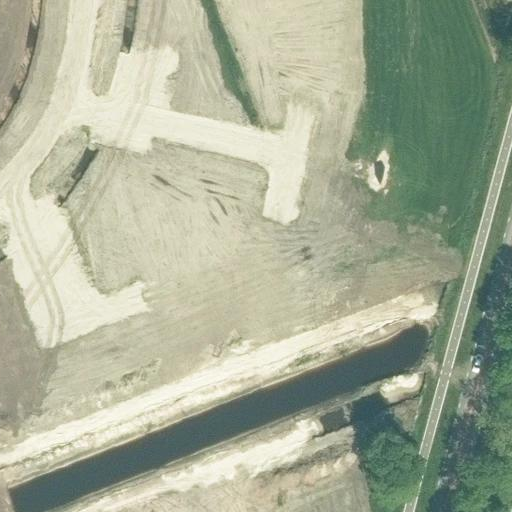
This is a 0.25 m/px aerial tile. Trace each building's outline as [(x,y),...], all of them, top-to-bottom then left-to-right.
[(224,0),(220,2),(228,21),(245,14),(239,0),(224,0)] [(196,80),(193,95),(199,97),(196,109),(216,113),(223,81),(230,82),(235,58),(190,48),(184,78),(196,80)] [(246,60),(241,84),(248,86),(241,118),(262,122),(264,110),(270,112),(275,87),(261,84),(265,64),(246,60)] [(318,76),(314,96),(346,103),(344,110),(368,115),(372,96),(349,92),(352,77),(332,72),(330,79),(318,76)] [(321,123),(317,142),(329,145),(328,151),(352,156),(355,142),(367,145),(375,146),(379,127),(355,122),(355,123),(353,129),(321,123)] [(105,150),(103,160),(113,162),(115,153),(105,150)] [(205,152),(202,170),(222,174),(218,189),(243,194),(244,188),(256,191),(260,171),(228,164),(229,157),(205,152)] [(145,165),(139,193),(154,196),(150,212),(169,216),(174,192),(167,191),(173,158),(153,154),(151,166),(145,165)] [(307,193),(303,212),(335,219),(333,226),(353,230),(357,212),(345,209),(348,194),(320,189),(319,195),(307,193)] [(186,210),(184,219),(194,221),(196,212),(186,210)] [(208,211),(204,229),(224,233),(221,248),(245,253),(246,247),(258,249),(262,229),(230,223),(232,216),(208,211)] [(286,234),(282,254),(294,257),(292,263),(316,268),(320,253),(340,257),(343,239),(319,234),(318,241),(286,234)] [(101,237),(83,244),(95,275),(88,278),(97,301),(114,294),(105,271),(120,265),(112,246),(106,248),(101,237)] [(0,318),(4,317),(10,332),(29,325),(21,306),(14,309),(2,278),(0,278),(0,318)] [(325,288),(322,300),(336,303),(338,291),(325,288)] [(177,299),(158,306),(170,337),(164,339),(173,362),(190,355),(184,340),(198,335),(188,308),(182,310),(177,299)] [(124,343),(119,345),(129,372),(143,366),(148,378),(165,371),(158,352),(151,355),(139,324),(120,332),(124,343)] [(229,345),(221,348),(224,358),(233,355),(229,345)] [(70,387),(63,389),(72,412),(90,405),(84,390),(98,384),(87,358),(81,360),(77,349),(58,356),(70,387)] [(16,369),(10,371),(20,398),(34,392),(40,408),(58,401),(49,378),(42,381),(30,350),(11,357),(16,369)] [(180,364),(172,367),(175,373),(182,370),(180,364)] [(128,384),(119,388),(123,398),(132,394),(128,384)] [(116,389),(108,392),(112,402),(120,399),(116,389)]
